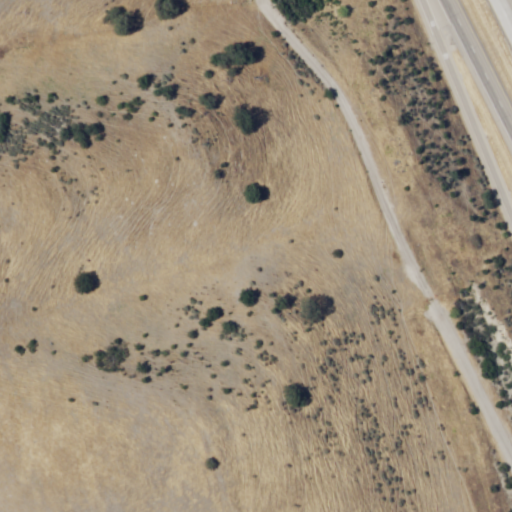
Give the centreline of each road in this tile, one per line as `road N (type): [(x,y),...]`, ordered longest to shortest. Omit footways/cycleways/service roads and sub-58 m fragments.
road 1 (track): [(258,0),(306,48),(354,123),(511,452)]
road 2 (motorway): [(423,0),(511,232)]
road 3 (motorway): [(446,0),(511,125)]
